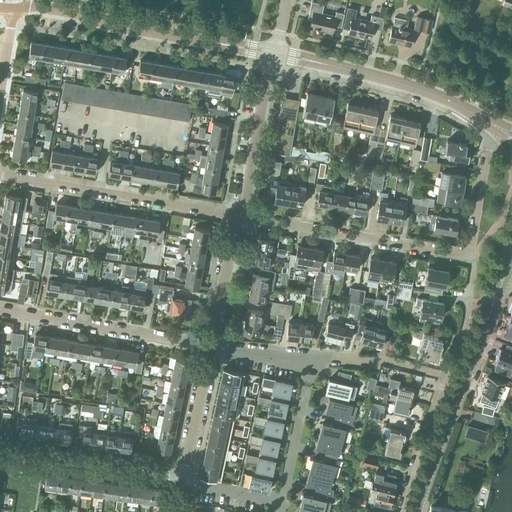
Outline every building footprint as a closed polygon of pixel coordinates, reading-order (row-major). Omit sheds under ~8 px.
[(321,14),(324,4),(311,2),(308,15),(312,16),(310,28),(317,29),(318,28),(324,29),(324,31),(332,32),(333,25),(341,27),(344,14),(336,12),(334,17),(321,14)] [(370,22),(352,18),(348,33),(351,34),(351,35),(358,37),(358,36),(370,38),(372,28),(381,30),(384,18),(371,15),(370,22)] [(408,20),(394,16),(389,41),(398,43),(398,42),(408,44),(407,45),(410,46),(414,30),(406,28),(408,20)] [(425,18),(417,17),(414,28),(422,30),(425,18)] [(432,20),(425,18),(422,30),(429,32),(432,20)] [(40,58),(43,43),(31,41),(29,56),(40,58)] [(52,60),(55,45),(43,43),(40,58),(52,60)] [(64,62),(66,47),(55,45),(52,60),(64,62)] [(76,64),(79,49),(66,47),(64,62),(76,64)] [(88,66),(90,51),(79,49),(76,64),(88,66)] [(100,68),(102,53),(90,51),(88,66),(100,68)] [(112,70),(114,56),(102,53),(100,68),(112,70)] [(112,70),(124,72),(126,58),(114,56),(112,70)] [(150,77),(152,62),(140,60),(138,74),(150,77)] [(162,79),(164,64),(152,62),(150,77),(162,79)] [(174,81),(176,66),(164,64),(162,79),(174,81)] [(186,83),(188,68),(176,66),(174,81),(186,83)] [(198,85),(200,70),(188,68),(186,83),(198,85)] [(209,87),(212,72),(200,70),(198,85),(209,87)] [(220,95),(221,89),(224,74),(212,72),(209,87),(208,93),(220,95)] [(220,95),(232,97),(236,76),(224,74),(221,89),(220,95)] [(70,83),(64,82),(61,99),(67,100),(70,83)] [(76,84),(70,83),(67,100),(73,101),(76,84)] [(81,85),(76,84),(73,101),(79,102),(81,85)] [(87,86),(81,85),(79,102),(84,103),(87,86)] [(93,87),(87,86),(84,103),(90,104),(93,87)] [(99,88),(93,87),(90,104),(96,105),(99,88)] [(105,89),(99,88),(96,105),(102,106),(105,89)] [(21,100),(36,102),(37,91),(23,89),(21,100)] [(110,90),(105,89),(102,106),(108,107),(110,90)] [(116,91),(110,90),(108,107),(113,108),(116,91)] [(122,92),(116,91),(113,108),(119,109),(122,92)] [(128,93),(122,92),(119,109),(125,110),(128,93)] [(302,115),(316,118),(321,95),(308,92),(302,115)] [(134,94),(128,93),(125,110),(131,111),(134,94)] [(139,95),(134,94),(131,111),(136,112),(139,95)] [(145,96),(139,95),(136,112),(142,113),(145,96)] [(321,95),(316,118),(329,122),(335,98),(321,95)] [(151,97),(145,96),(142,113),(148,114),(151,97)] [(157,98),(151,97),(148,114),(154,115),(157,98)] [(163,99),(157,98),(154,115),(160,116),(163,99)] [(168,100),(163,99),(160,116),(165,117),(168,100)] [(19,111),(34,114),(36,102),(21,100),(19,111)] [(174,101),(168,100),(165,117),(171,118),(174,101)] [(277,152),(290,155),(292,145),(299,100),(293,103),(292,103),(291,102),(290,102),(289,102),(287,102),(285,104),(284,106),(284,110),(284,113),(285,115),(284,119),(282,119),(277,152)] [(180,102),(174,101),(171,118),(177,119),(180,102)] [(186,103),(180,102),(177,119),(183,120),(186,103)] [(192,104),(186,103),(183,120),(189,121),(192,104)] [(348,103),(343,125),(357,128),(362,106),(348,103)] [(362,106),(357,128),(372,132),(377,110),(362,106)] [(17,123),(32,126),(34,114),(19,111),(17,123)] [(400,140),(405,118),(390,115),(385,137),(400,140)] [(420,121),(405,118),(400,140),(415,143),(420,121)] [(213,121),(211,133),(225,135),(227,124),(213,121)] [(15,135),(30,138),(32,126),(17,123),(15,135)] [(343,131),(335,129),(333,144),(340,146),(343,131)] [(225,135),(211,133),(209,144),(223,147),(225,135)] [(13,146),(28,149),(30,138),(15,135),(13,146)] [(420,160),(428,161),(432,138),(423,137),(421,151),(420,160)] [(366,152),(374,154),(377,139),(370,138),(366,152)] [(385,141),(377,139),(374,154),(382,156),(385,141)] [(449,151),(448,157),(468,161),(469,153),(465,152),(467,144),(447,140),(445,150),(449,151)] [(223,147),(209,144),(207,155),(207,156),(221,158),(223,147)] [(310,158),(311,152),(305,151),(305,148),(292,145),(290,155),(310,158)] [(13,146),(11,158),(26,161),(28,149),(13,146)] [(421,151),(414,149),(411,167),(418,168),(420,160),(421,151)] [(61,167),(63,152),(52,150),(49,165),(61,167)] [(316,153),(311,152),(310,158),(330,162),(331,152),(317,150),(316,153)] [(72,169),(75,154),(63,152),(61,167),(72,169)] [(84,171),(87,156),(75,154),(72,169),(84,171)] [(201,154),(200,154),(200,160),(199,166),(205,167),(205,168),(219,170),(221,158),(207,156),(207,155),(201,154)] [(96,173),(98,158),(87,156),(84,171),(96,173)] [(119,177),(122,162),(110,160),(108,175),(119,177)] [(440,163),(428,161),(421,160),(419,168),(439,172),(440,163)] [(275,161),(273,174),(279,176),(282,162),(275,161)] [(130,179),(133,164),(122,162),(119,177),(130,179)] [(142,181),(144,166),(133,164),(130,179),(142,181)] [(153,183),(156,168),(144,166),(142,181),(153,183)] [(316,168),(310,167),(308,180),(314,182),(316,168)] [(165,185),(168,170),(156,168),(153,183),(165,185)] [(219,170),(205,168),(204,173),(203,173),(202,174),(192,172),(191,177),(217,182),(219,170)] [(165,185),(177,187),(179,172),(168,170),(165,185)] [(442,172),(439,185),(463,189),(465,176),(442,172)] [(279,176),(273,174),(271,187),(277,188),(274,201),(288,204),(291,186),(292,182),(278,180),(279,176)] [(379,175),(372,174),(370,188),(376,189),(379,175)] [(217,182),(191,177),(190,182),(196,183),(196,184),(202,185),(201,191),(215,193),(217,182)] [(317,205),(329,207),(332,187),(333,185),(317,183),(315,190),(319,190),(317,205)] [(299,187),(291,186),(288,204),(302,206),(305,185),(299,184),(299,187)] [(439,185),(437,199),(461,203),(463,189),(439,185)] [(343,189),(332,187),(329,207),(341,209),(343,194),(343,189)] [(356,192),(355,196),(353,211),(354,211),(354,214),(360,215),(361,213),(366,213),(370,191),(364,190),(363,194),(356,192)] [(341,209),(353,211),(355,196),(344,194),(341,209)] [(27,198),(5,195),(3,206),(19,209),(25,210),(26,210),(27,198)] [(407,197),(401,196),(400,202),(393,201),(390,221),(403,224),(407,197)] [(419,196),(417,204),(428,206),(433,207),(435,199),(419,196)] [(390,221),(393,201),(386,199),(387,198),(380,197),(377,219),(390,221)] [(35,199),(33,211),(40,212),(46,213),(48,201),(35,199)] [(65,219),(68,205),(56,203),(55,212),(49,211),(46,227),(52,228),(54,218),(65,219)] [(427,214),(428,206),(417,204),(412,203),(411,211),(427,214)] [(75,232),(77,221),(80,207),(68,205),(65,219),(72,221),(70,231),(75,232)] [(3,206),(1,218),(17,221),(23,222),(25,210),(19,209),(3,206)] [(77,221),(88,223),(90,209),(80,207),(77,221)] [(88,223),(100,225),(102,211),(90,209),(88,223)] [(111,227),(114,213),(102,211),(100,225),(111,227)] [(125,215),(114,213),(111,227),(110,232),(122,235),(125,215)] [(137,217),(125,215),(122,235),(133,237),(137,217)] [(458,219),(432,215),(431,220),(430,220),(429,228),(456,233),(458,219)] [(135,231),(147,233),(149,219),(137,217),(135,231)] [(1,218),(0,225),(0,229),(21,233),(23,222),(17,221),(1,218)] [(158,229),(160,221),(149,219),(147,233),(157,235),(156,241),(162,242),(164,230),(158,229)] [(195,227),(193,237),(207,240),(209,229),(195,227)] [(0,229),(0,242),(13,244),(16,245),(19,245),(21,233),(0,229)] [(193,237),(191,248),(205,251),(207,240),(193,237)] [(259,238),(257,250),(272,253),(278,254),(279,248),(277,248),(278,241),(268,239),(268,238),(262,237),(261,238),(259,238)] [(13,244),(0,242),(0,254),(14,257),(16,245),(13,244)] [(307,267),(310,247),(298,245),(296,254),(290,253),(290,256),(289,262),(288,268),(288,273),(289,273),(288,277),(294,278),(296,265),(307,267)] [(279,247),(279,248),(278,254),(290,256),(290,253),(291,249),(279,247)] [(323,249),(310,247),(307,267),(316,268),(319,269),(323,249)] [(191,248),(189,260),(203,262),(205,251),(191,248)] [(272,253),(257,250),(255,263),(270,265),(272,253)] [(46,293),(59,295),(63,275),(49,273),(53,252),(47,251),(43,274),(49,275),(46,293)] [(344,268),(347,253),(334,251),(331,271),(343,273),(344,268)] [(359,255),(347,253),(344,268),(356,270),(359,255)] [(14,257),(0,254),(0,266),(12,269),(12,268),(14,257)] [(379,277),(382,259),(371,257),(368,275),(379,277)] [(396,262),(382,259),(379,277),(382,278),(382,280),(392,281),(396,262)] [(189,260),(187,272),(201,275),(203,262),(189,260)] [(12,269),(0,266),(0,278),(7,280),(12,281),(14,269),(12,268),(12,269)] [(427,272),(425,283),(446,287),(449,271),(428,267),(427,272)] [(319,269),(316,268),(312,295),(321,296),(323,280),(325,270),(319,269)] [(146,290),(134,288),(130,307),(142,309),(144,299),(150,300),(155,271),(151,271),(149,278),(148,278),(146,290)] [(75,277),(71,297),(83,299),(86,284),(85,284),(86,278),(85,278),(86,273),(81,272),(80,273),(79,277),(75,277)] [(187,272),(184,285),(199,287),(201,275),(187,272)] [(251,286),(267,289),(269,277),(253,274),(251,286)] [(59,295),(71,297),(75,277),(63,275),(59,295)] [(400,276),(398,287),(412,289),(414,278),(400,276)] [(330,281),(323,280),(321,296),(322,297),(328,297),(330,281)] [(27,284),(20,282),(18,295),(25,296),(27,284)] [(39,285),(34,284),(27,284),(25,296),(37,298),(39,285)] [(95,301),(97,286),(86,284),(83,299),(95,301)] [(107,303),(109,288),(97,286),(95,301),(107,303)] [(119,305),(130,307),(134,288),(122,286),(121,290),(119,305)] [(267,289),(251,286),(249,298),(265,301),(267,289)] [(359,289),(350,287),(348,300),(356,302),(359,289)] [(412,289),(398,287),(396,297),(410,300),(412,289)] [(107,303),(119,305),(121,290),(109,288),(107,303)] [(174,290),(161,288),(158,302),(165,303),(164,310),(165,312),(169,313),(183,316),(184,305),(190,306),(191,300),(179,298),(178,297),(175,296),(174,297),(173,297),(174,290)] [(359,289),(356,302),(363,303),(365,290),(359,289)] [(328,298),(328,297),(322,297),(317,320),(323,321),(328,298)] [(443,303),(434,301),(417,298),(415,305),(421,306),(419,320),(431,323),(431,322),(439,323),(439,318),(440,318),(443,303)] [(272,301),(271,307),(284,310),(285,303),(272,301)] [(292,304),(285,303),(283,317),(289,318),(292,304)] [(357,303),(354,319),(359,320),(360,315),(363,305),(357,303)] [(263,311),(247,308),(245,320),(252,321),(261,323),(263,311)] [(366,317),(360,315),(359,320),(356,331),(362,332),(360,341),(371,344),(377,321),(366,318),(366,317)] [(252,321),(245,320),(243,333),(262,336),(264,329),(268,330),(268,325),(261,323),(252,321)] [(388,324),(377,321),(371,344),(382,346),(384,339),(389,340),(393,324),(388,323),(388,324)] [(299,339),(300,323),(288,322),(286,338),(299,339)] [(328,323),(324,340),(343,345),(344,338),(350,339),(353,324),(345,322),(344,327),(328,323)] [(313,324),(300,323),(299,339),(311,341),(313,324)] [(280,339),(281,327),(274,326),(272,338),(280,339)] [(423,330),(416,328),(414,335),(421,337),(419,344),(425,346),(440,350),(443,349),(443,346),(442,344),(444,339),(438,337),(439,333),(423,329),(423,330)] [(11,345),(18,345),(22,346),(23,334),(12,333),(11,345)] [(33,348),(44,350),(47,336),(35,334),(34,342),(28,341),(25,358),(31,359),(33,348)] [(44,350),(55,352),(58,338),(47,336),(44,350)] [(55,352),(67,354),(69,340),(58,338),(55,352)] [(67,354),(79,356),(81,342),(69,340),(67,354)] [(396,343),(389,341),(387,348),(394,350),(396,343)] [(79,356),(90,358),(92,344),(81,342),(79,356)] [(90,358),(101,360),(104,346),(92,344),(90,358)] [(501,349),(500,352),(498,354),(496,355),(495,358),(496,360),(496,361),(503,364),(500,370),(508,372),(510,367),(511,367),(511,363),(511,346),(507,344),(504,350),(501,349)] [(101,360),(112,362),(115,348),(104,346),(101,360)] [(425,346),(422,357),(437,362),(438,357),(440,357),(441,353),(440,352),(440,350),(425,346)] [(112,362),(124,364),(127,350),(115,348),(112,362)] [(127,350),(124,364),(136,366),(135,372),(141,373),(143,361),(137,360),(139,352),(127,350)] [(176,358),(173,369),(187,373),(190,361),(176,358)] [(244,373),(223,368),(221,379),(242,383),(244,373)] [(173,369),(171,380),(185,383),(187,373),(173,369)] [(329,379),(325,392),(341,396),(352,399),(353,399),(357,387),(348,384),(351,374),(338,371),(336,381),(329,379)] [(143,382),(149,384),(151,377),(144,375),(143,382)] [(504,382),(488,376),(481,392),(498,398),(504,382)] [(272,392),(288,395),(291,383),(263,377),(261,385),(273,388),(272,392)] [(372,391),(376,379),(369,377),(366,389),(372,391)] [(376,384),(374,391),(388,395),(387,395),(404,399),(410,401),(411,396),(412,396),(412,395),(414,395),(415,390),(413,389),(415,383),(409,381),(408,386),(400,384),(400,380),(391,378),(389,386),(392,387),(391,388),(376,384)] [(239,394),(242,383),(221,379),(218,390),(239,394)] [(171,380),(168,392),(183,395),(185,383),(171,380)] [(237,405),(239,394),(218,390),(216,401),(237,405)] [(168,392),(166,403),(180,406),(183,395),(168,392)] [(394,403),(393,410),(408,413),(408,412),(410,412),(411,406),(409,406),(410,405),(409,405),(410,401),(404,399),(387,395),(384,394),(383,400),(394,403)] [(287,402),(271,399),(259,396),(257,405),(269,407),(268,411),(284,415),(287,402)] [(352,399),(341,396),(339,401),(351,404),(352,399)] [(351,404),(339,401),(329,398),(325,411),(336,414),(334,420),(348,424),(351,424),(353,418),(354,418),(357,406),(351,404)] [(234,417),(237,405),(216,401),(214,412),(234,417)] [(373,401),(371,408),(384,411),(386,405),(373,401)] [(166,403),(164,414),(178,417),(180,406),(166,403)] [(493,409),(484,406),(482,411),(491,414),(493,409)] [(384,411),(371,408),(368,418),(381,421),(384,411)] [(232,428),(234,417),(214,412),(211,424),(232,428)] [(164,414),(161,426),(175,428),(178,417),(164,414)] [(283,421),(271,419),(266,418),(255,415),(253,424),(265,426),(264,431),(280,434),(283,421)] [(2,416),(1,429),(8,430),(10,417),(2,416)] [(19,437),(32,438),(34,424),(35,418),(18,416),(16,430),(20,430),(19,437)] [(333,426),(322,423),(319,435),(344,442),(348,429),(347,429),(348,424),(334,420),(333,426)] [(69,443),(72,424),(59,422),(58,427),(56,442),(69,443)] [(44,440),(46,425),(34,424),(32,438),(44,440)] [(230,439),(232,428),(211,424),(209,434),(230,439)] [(56,442),(58,427),(46,425),(44,440),(56,442)] [(93,447),(96,427),(79,425),(77,438),(82,439),(81,445),(93,447)] [(161,426),(159,437),(173,440),(175,428),(161,426)] [(105,449),(108,429),(96,427),(93,447),(105,449)] [(381,439),(387,440),(394,442),(401,444),(402,440),(403,440),(403,438),(405,439),(406,433),(404,433),(405,431),(389,428),(383,427),(381,439)] [(117,450),(120,430),(108,429),(105,449),(117,450)] [(137,433),(120,430),(117,450),(130,452),(131,445),(135,446),(137,433)] [(227,450),(230,439),(209,434),(207,445),(227,450)] [(278,441),(262,437),(251,435),(249,443),(260,446),(260,450),(276,453),(278,441)] [(344,442),(319,435),(316,447),(326,450),(325,455),(336,458),(338,453),(341,453),(344,442)] [(173,440),(159,437),(156,449),(150,448),(149,454),(160,457),(162,451),(170,453),(173,440)] [(387,440),(384,453),(399,457),(399,455),(401,456),(402,450),(401,449),(401,448),(401,444),(394,442),(387,440)] [(225,461),(227,450),(207,445),(204,456),(225,461)] [(274,460),(263,457),(258,456),(246,454),(245,462),(256,465),(255,469),(272,472),(274,460)] [(336,458),(325,455),(323,461),(313,459),(309,471),(332,477),(335,464),(334,464),(336,458)] [(223,471),(225,461),(204,456),(202,467),(223,471)] [(378,460),(364,456),(362,464),(376,468),(378,460)] [(221,482),(223,471),(202,467),(200,477),(221,482)] [(332,477),(309,471),(306,483),(317,485),(315,491),(326,495),(328,488),(329,489),(332,477)] [(378,491),(393,494),(393,493),(395,492),(396,490),(396,489),(395,488),(394,488),(396,482),(382,478),(383,474),(375,472),(372,483),(371,489),(376,490),(378,491)] [(45,488),(56,489),(58,475),(47,473),(45,488)] [(56,489),(69,491),(71,477),(58,475),(56,489)] [(270,479),(251,475),(248,488),(268,492),(270,479)] [(69,491),(81,493),(83,478),(71,477),(69,491)] [(81,493),(92,494),(94,480),(83,478),(81,493)] [(92,494),(104,496),(106,481),(94,480),(92,494)] [(104,496),(116,498),(118,483),(106,481),(104,496)] [(116,498),(127,499),(129,485),(118,483),(116,498)] [(127,499),(139,501),(141,486),(129,485),(127,499)] [(139,501),(151,502),(153,488),(141,486),(139,501)] [(151,502),(162,504),(164,489),(153,488),(151,502)] [(368,501),(390,507),(391,501),(393,500),(394,498),(393,496),(393,494),(378,491),(376,490),(371,489),(368,501)] [(326,495),(315,491),(313,497),(303,494),(300,507),(320,511),(328,511),(331,502),(325,500),(326,495)] [(347,494),(345,502),(364,507),(366,499),(347,494)]
